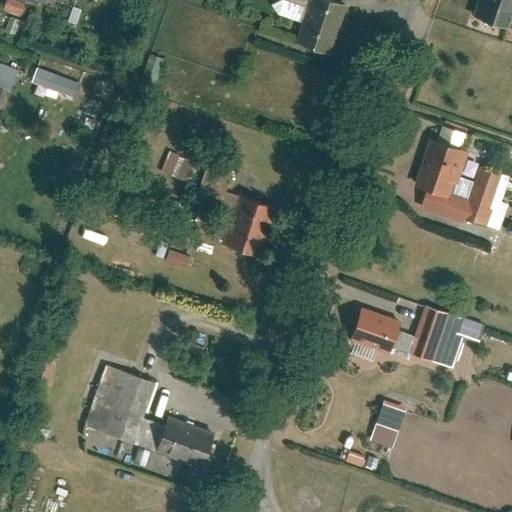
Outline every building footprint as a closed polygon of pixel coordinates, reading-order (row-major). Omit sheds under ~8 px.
[(25,0),(5,0),(3,7),(23,14),(27,0),(25,0)] [(348,4),(336,0),(308,0),(308,1),(296,37),(332,49),(348,4)] [(511,15),(511,0),(478,0),(474,12),(509,24),(511,15)] [(12,89),(19,67),(0,60),(0,84),(2,86),(12,89)] [(468,132),(443,124),(439,138),(463,146),(468,132)] [(439,138),(430,135),(416,180),(428,184),(452,192),(467,147),(463,146),(439,138)] [(194,157),(170,149),(161,176),(185,184),(194,157)] [(486,218),(501,170),(484,164),(472,199),(468,212),(486,218)] [(421,204),(466,219),(468,212),(472,199),(452,192),(428,184),(421,204)] [(270,202),(239,191),(222,242),(253,252),(270,202)] [(500,227),(507,207),(494,202),(488,223),(500,227)] [(432,357),(448,309),(425,302),(410,350),(432,357)] [(401,316),(362,303),(350,338),(390,351),(398,327),(401,316)] [(461,314),(448,309),(432,357),(454,364),(465,330),(457,328),(461,314)] [(405,356),(412,332),(398,327),(390,351),(405,356)] [(158,380),(109,364),(89,423),(138,439),(146,416),(158,380)] [(407,405),(385,398),(377,421),(399,428),(407,405)] [(153,445),(161,422),(146,416),(138,439),(153,445)] [(208,463),(218,434),(163,416),(161,422),(153,445),(208,463)]
